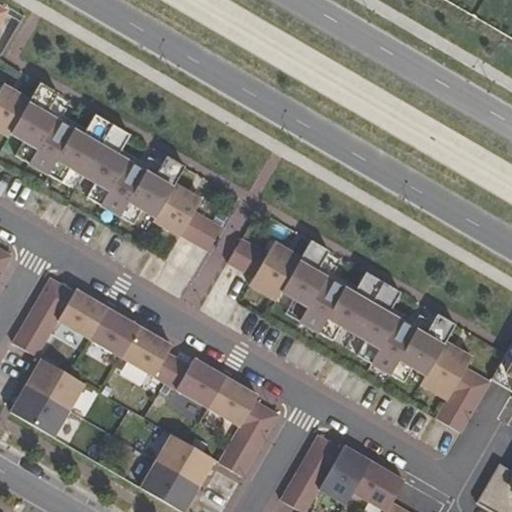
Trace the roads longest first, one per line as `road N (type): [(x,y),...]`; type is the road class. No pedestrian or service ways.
road 1 (unclassified): [(91,0),(511,245)]
road 2 (residential): [(45,244),(287,386)]
road 3 (unclassified): [(511,127),(294,0)]
road 4 (unknown): [(298,399),(469,473)]
road 5 (residential): [(247,511),(302,416),(287,386)]
